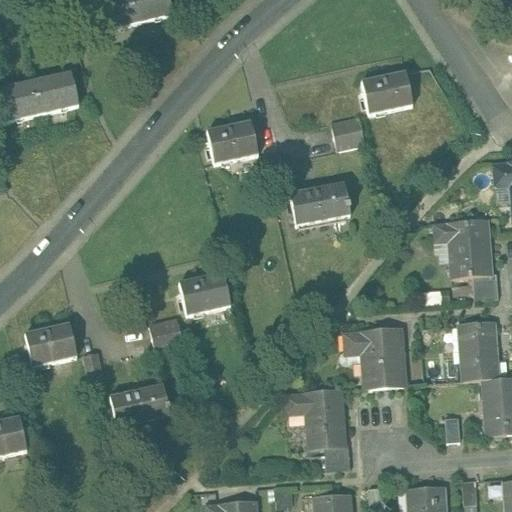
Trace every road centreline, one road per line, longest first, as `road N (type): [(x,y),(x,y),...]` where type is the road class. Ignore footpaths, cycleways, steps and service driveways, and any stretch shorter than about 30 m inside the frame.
road 1 (residential): [(511,124),(425,203),(162,511)]
road 2 (residential): [(0,303),(288,0)]
road 3 (residential): [(425,0),(511,121)]
road 4 (residential): [(511,458),(392,466)]
